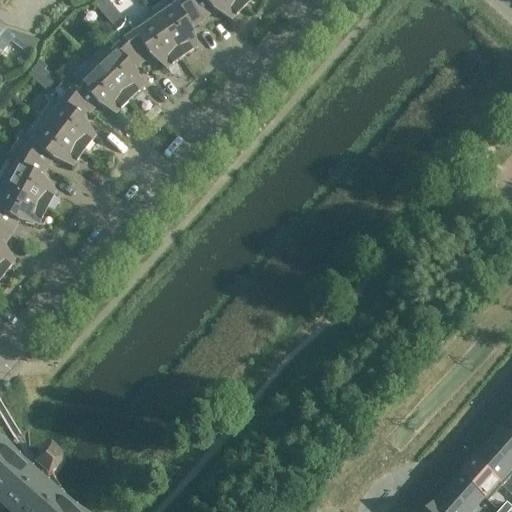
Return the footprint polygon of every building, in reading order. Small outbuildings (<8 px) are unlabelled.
[(162,0),(163,1),(149,11),(182,59),(197,48),(191,28),(189,25),(200,18),(185,0),(162,0)] [(185,0),(200,18),(210,8),(213,11),(231,21),(245,8),(236,0),(185,0)] [(236,0),(245,8),(252,0),(236,0)] [(121,29),(116,33),(139,60),(148,53),(150,57),(167,69),(182,59),(149,11),(134,21),(133,19),(128,16),(125,17),(124,23),(121,29)] [(14,38),(0,26),(0,54),(1,56),(14,38)] [(102,48),(89,60),(129,102),(143,89),(133,70),(131,67),(139,60),(116,33),(112,37),(106,39),(99,37),(99,41),(100,46),(102,48)] [(129,102),(89,60),(76,72),(74,70),(69,69),(66,69),(67,76),(64,82),(61,86),(87,110),(94,102),(97,105),(115,115),(129,102)] [(44,97),(46,102),(48,103),(37,117),(84,153),(95,138),(83,121),(80,118),(87,110),(61,86),(57,91),(51,94),(44,94),(44,97)] [(84,153),(37,117),(27,131),(25,130),(20,129),(16,130),(18,136),(17,143),(13,148),(43,166),(50,158),(53,160),(72,168),(84,153)] [(43,166),(13,148),(11,152),(5,157),(0,157),(0,162),(2,165),(4,166),(0,173),(0,185),(47,210),(56,193),(41,178),(38,176),(43,166)] [(47,210),(0,185),(0,227),(7,233),(14,220),(17,222),(38,226),(47,210)] [(0,241),(7,233),(0,227),(0,275),(3,278),(14,263),(2,246),(0,243),(0,241)] [(511,469),(511,441),(501,432),(487,448),(511,469)] [(77,511),(8,449),(3,446),(0,444),(0,511),(77,511)] [(511,475),(511,469),(487,448),(474,462),(502,487),(511,475)] [(52,451),(40,461),(36,469),(48,480),(56,476),(65,462),(52,451)] [(502,487),(474,462),(460,477),(484,499),(497,485),(501,488),(502,487)] [(472,511),(484,499),(460,477),(446,493),(467,511),(472,511)] [(467,511),(446,493),(433,508),(438,511),(467,511)]
